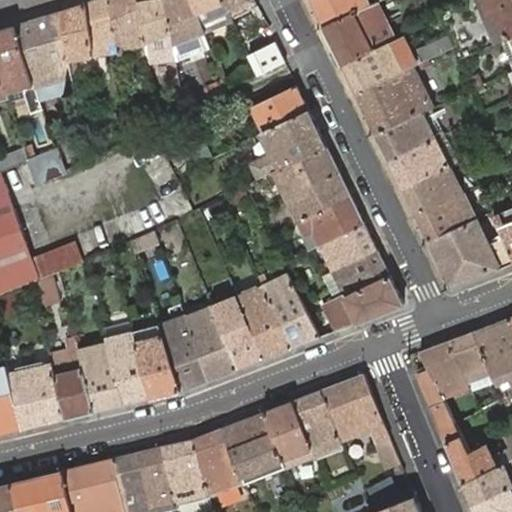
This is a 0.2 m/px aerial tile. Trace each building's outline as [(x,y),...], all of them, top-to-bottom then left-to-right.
[(93,46),(95,52),(101,51),(106,50),(118,48),(111,0),(94,0),(87,3),(94,46),(93,46)] [(111,0),(118,48),(119,52),(139,44),(141,58),(140,59),(143,73),(149,70),(149,66),(150,66),(148,55),(146,41),(140,4),(139,0),(111,0)] [(148,55),(174,44),(172,30),(167,0),(139,0),(140,4),(146,41),(148,55)] [(167,0),(172,30),(174,44),(176,43),(203,32),(205,31),(202,21),(194,0),(167,0)] [(223,0),(194,0),(202,21),(228,10),(223,0)] [(223,0),(228,10),(232,18),(259,4),(257,0),(223,0)] [(311,0),(324,26),(355,12),(369,6),(370,5),(367,0),(311,0)] [(511,0),(461,0),(439,9),(443,18),(452,37),(456,46),(461,58),(502,40),(511,37),(511,36),(511,0)] [(355,12),(324,26),(343,64),(374,50),(388,44),(391,42),(397,39),(378,1),(369,6),(355,12)] [(77,56),(95,54),(95,52),(93,46),(94,46),(87,3),(63,10),(71,57),(74,74),(80,72),(77,56)] [(61,79),(74,75),(74,74),(71,57),(63,10),(18,24),(37,84),(38,86),(54,82),(61,79)] [(33,112),(45,108),(38,86),(37,84),(18,24),(0,29),(0,64),(9,92),(25,87),(31,105),(33,112)] [(203,32),(176,43),(182,58),(209,46),(203,32)] [(415,58),(405,36),(397,39),(391,42),(405,70),(414,66),(419,64),(415,58)] [(456,46),(452,37),(418,52),(420,56),(415,58),(419,64),(444,52),(456,46)] [(511,39),(511,37),(502,40),(511,63),(511,39)] [(374,50),(343,64),(357,92),(405,70),(391,42),(388,44),(374,50)] [(252,60),(259,75),(287,61),(280,47),(252,60)] [(419,64),(414,66),(418,72),(419,73),(448,60),(444,52),(419,64)] [(4,94),(9,92),(0,64),(0,81),(0,82),(4,94)] [(431,107),(434,106),(431,100),(422,105),(408,76),(418,72),(414,66),(405,70),(357,92),(376,133),(425,111),(431,107)] [(422,105),(431,100),(418,72),(408,76),(422,105)] [(207,88),(212,98),(227,90),(223,80),(207,88)] [(311,109),(298,84),(253,106),(265,131),(311,109)] [(445,134),(431,107),(425,111),(438,138),(445,134)] [(311,109),(265,131),(275,152),(266,156),(254,162),(252,163),(259,179),(269,175),(274,172),(283,168),(328,146),(311,109)] [(390,160),(438,138),(425,111),(376,133),(390,160)] [(101,148),(94,128),(84,132),(85,135),(90,151),(101,148)] [(458,162),(445,134),(438,138),(390,160),(403,187),(451,165),(458,162)] [(0,155),(0,163),(2,170),(30,158),(26,146),(0,155)] [(341,171),(328,146),(283,168),(274,172),(269,175),(273,184),(279,182),(287,197),(341,171)] [(416,214),(464,192),(462,187),(457,190),(449,173),(454,171),(451,165),(403,187),(416,214)] [(0,294),(32,282),(42,278),(33,258),(22,227),(2,170),(0,170),(0,294)] [(352,196),(341,171),(287,197),(298,222),(352,196)] [(457,190),(462,187),(454,171),(449,173),(457,190)] [(246,187),(231,195),(235,204),(251,196),(246,187)] [(467,197),(464,192),(416,214),(429,241),(477,219),(475,215),(470,217),(461,200),(467,197)] [(365,222),(352,196),(298,222),(312,249),(318,246),(321,244),(365,222)] [(475,215),(467,197),(461,200),(470,217),(475,215)] [(511,252),(511,209),(502,214),(495,216),(505,237),(511,252)] [(452,287),(493,271),(474,229),(481,226),(477,219),(429,241),(452,287)] [(379,249),(365,222),(321,244),(328,260),(334,271),(379,249)] [(493,271),(501,268),(489,244),(481,226),(474,229),(493,271)] [(160,241),(155,229),(132,239),(136,250),(160,241)] [(501,268),(511,263),(511,252),(505,237),(489,244),(501,268)] [(76,240),(33,258),(42,278),(84,260),(76,240)] [(392,276),(379,249),(334,271),(345,293),(347,298),(392,276)] [(270,281),(264,284),(293,347),(321,337),(304,303),(289,273),(287,267),(283,269),(286,274),(282,276),(270,281)] [(334,271),(329,273),(334,283),(339,296),(345,293),(334,271)] [(239,293),(231,276),(224,278),(227,285),(232,296),(212,304),(238,368),(266,357),(239,293)] [(405,303),(392,276),(347,298),(329,306),(340,329),(359,322),(404,305),(405,304),(405,303)] [(61,295),(58,282),(40,287),(43,300),(61,295)] [(293,347),(264,284),(239,293),(266,357),(293,347)] [(227,285),(208,293),(210,298),(212,304),(232,296),(227,285)] [(238,368),(212,304),(186,314),(210,379),(238,368)] [(186,314),(186,313),(160,322),(164,334),(182,390),(210,379),(186,314)] [(511,319),(511,317),(474,331),(494,372),(499,382),(511,377),(511,380),(511,319)] [(105,327),(108,336),(109,341),(113,357),(125,403),(151,397),(137,341),(134,329),(131,320),(105,327)] [(160,322),(134,329),(137,341),(151,397),(182,390),(164,334),(160,322)] [(474,331),(449,341),(469,382),(494,372),(474,331)] [(96,411),(85,369),(84,364),(82,355),(80,348),(77,338),(68,340),(70,350),(50,354),(52,362),(56,376),(66,418),(96,411)] [(113,357),(109,341),(80,348),(82,355),(84,364),(85,369),(96,411),(125,403),(113,357)] [(449,341),(422,351),(431,370),(442,392),(458,386),(464,384),(469,382),(449,341)] [(56,376),(52,362),(44,364),(43,361),(32,364),(32,367),(28,368),(27,365),(16,368),(17,371),(9,372),(24,428),(66,418),(56,376)] [(431,370),(420,374),(448,442),(463,436),(456,422),(442,392),(431,370)] [(0,433),(24,428),(9,372),(2,374),(4,382),(0,382),(0,433)] [(378,440),(391,435),(385,419),(365,373),(323,389),(339,430),(370,419),(372,424),(378,440)] [(323,389),(294,400),(316,453),(345,443),(341,435),(339,430),(323,389)] [(294,400),(267,411),(285,457),(300,451),(302,459),(316,453),(294,400)] [(267,411),(225,427),(246,480),(288,465),(285,457),(267,411)] [(511,417),(497,425),(503,437),(511,454),(511,417)] [(370,419),(339,430),(341,435),(342,435),(347,433),(372,424),(370,419)] [(225,427),(195,438),(213,492),(214,492),(215,495),(225,491),(224,489),(241,484),(241,482),(246,480),(225,427)] [(402,461),(391,435),(378,440),(376,440),(387,467),(402,461)] [(463,436),(448,442),(455,460),(470,452),(463,436)] [(195,438),(164,446),(179,500),(213,492),(195,438)] [(487,445),(470,452),(455,460),(464,483),(497,467),(487,445)] [(164,446),(139,452),(154,511),(156,511),(180,506),(179,500),(164,446)] [(285,457),(288,465),(291,463),(294,462),(302,459),(300,451),(285,457)] [(154,511),(139,452),(115,458),(127,511),(154,511)] [(74,511),(127,511),(115,458),(65,469),(74,511)] [(464,483),(473,504),(511,485),(504,464),(497,467),(464,483)] [(74,511),(65,469),(16,481),(23,511),(74,511)] [(375,507),(401,495),(392,475),(366,487),(375,507)] [(23,511),(16,481),(0,484),(0,511),(23,511)] [(511,511),(511,484),(511,485),(473,504),(476,511),(511,511)] [(180,506),(181,511),(202,511),(211,510),(207,494),(179,500),(180,506)] [(422,511),(416,495),(375,511),(422,511)]
